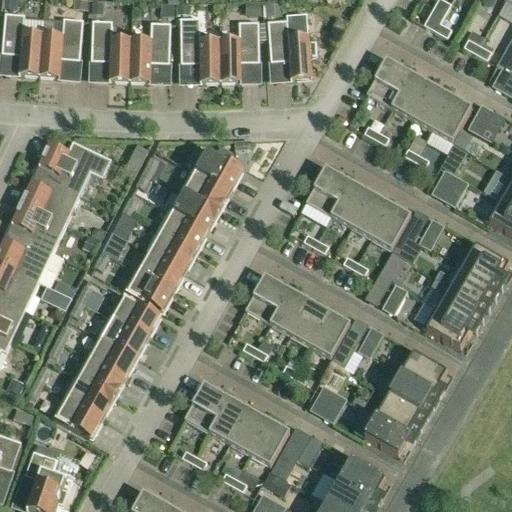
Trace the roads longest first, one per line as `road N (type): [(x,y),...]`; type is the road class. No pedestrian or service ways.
road 1 (residential): [(319,121),(21,115)]
road 2 (residential): [(185,357),(412,486)]
road 3 (residential): [(247,249),(473,377)]
road 4 (residential): [(511,257),(307,141)]
road 5 (residential): [(366,36),(511,116)]
road 6 (residential): [(185,357),(123,467)]
road 7 (residential): [(247,249),(185,357)]
road 8 (residential): [(307,141),(247,249)]
